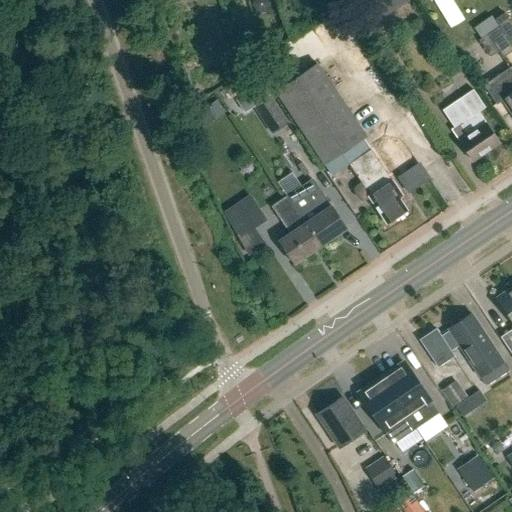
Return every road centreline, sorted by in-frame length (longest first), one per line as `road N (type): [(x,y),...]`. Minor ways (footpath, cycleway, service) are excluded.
road 1 (residential): [(237,403),(94,0)]
road 2 (secondary): [(237,403),(511,211)]
road 3 (secondary): [(106,511),(237,403)]
